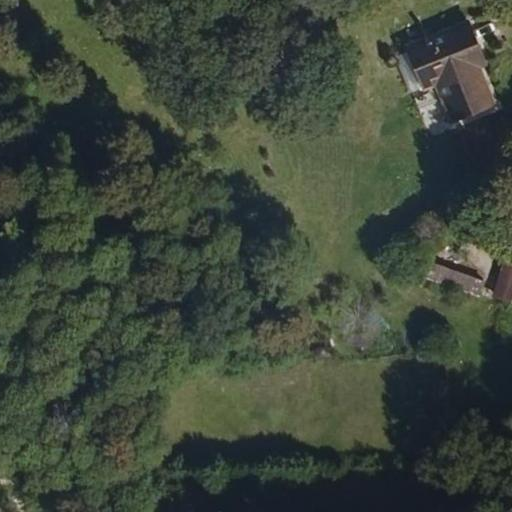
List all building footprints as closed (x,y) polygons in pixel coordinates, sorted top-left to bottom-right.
[(490,110),(475,73),(468,56),(476,52),(468,28),(408,52),(422,91),(440,84),(447,103),(442,105),(450,126),(490,110)] [(468,56),(475,73),(483,70),(476,52),(468,56)] [(504,229),(493,226),(481,274),(491,277),(504,229)] [(412,263),(416,250),(403,246),(398,263),(411,266),(412,263)] [(426,266),(429,253),(416,250),(412,263),(426,266)] [(473,265),(429,253),(426,266),(470,277),(473,265)] [(511,304),(511,260),(503,258),(492,299),(511,304)]
